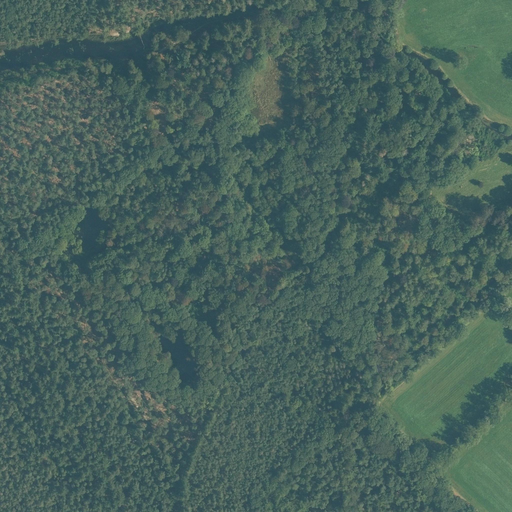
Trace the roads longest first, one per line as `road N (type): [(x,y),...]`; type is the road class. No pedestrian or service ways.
road 1 (track): [(182,456),(294,251),(289,0)]
road 2 (track): [(182,456),(27,250)]
